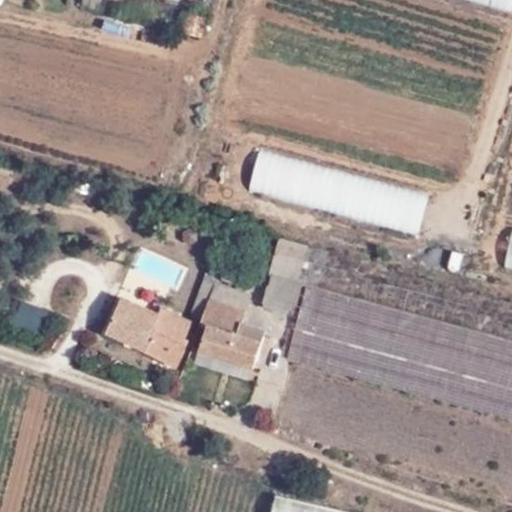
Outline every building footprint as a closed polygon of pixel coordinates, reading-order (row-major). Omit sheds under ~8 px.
[(511,0),(467,0),(511,11),(511,0)] [(203,38),(207,20),(186,15),(183,32),(203,38)] [(431,193),(260,149),(249,192),(420,235),(431,193)] [(511,228),(502,270),(511,272),(511,228)] [(296,279),(306,243),(278,235),(268,271),(270,271),(296,279)] [(511,301),(367,259),(306,243),(296,279),(306,282),(298,314),(288,355),(511,418),(511,301)] [(261,303),(298,314),(306,282),(296,279),(270,271),(261,303)] [(218,277),(206,273),(192,316),(202,326),(206,329),(194,364),(251,381),(267,332),(243,322),(253,293),(216,283),(218,277)] [(184,333),(192,319),(157,303),(155,307),(122,294),(107,332),(174,361),(187,339),(184,333)] [(330,511),(275,499),(272,511),(330,511)]
